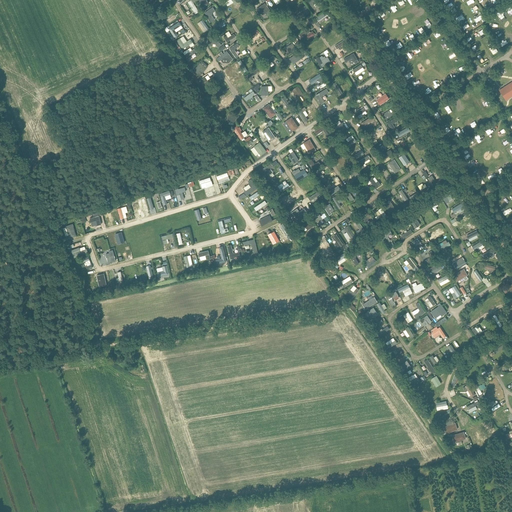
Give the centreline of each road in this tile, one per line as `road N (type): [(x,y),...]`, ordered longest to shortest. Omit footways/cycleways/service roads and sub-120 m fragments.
road 1 (track): [(0,119),(98,345)]
road 2 (residential): [(172,0),(246,111),(278,90)]
road 3 (residential): [(98,269),(256,231)]
road 4 (residential): [(434,286),(390,316),(410,353),(425,355),(465,329)]
road 5 (residential): [(273,152),(310,208),(379,163)]
road 6 (residential): [(228,193),(87,237)]
road 7 (residential): [(275,46),(310,22),(359,90)]
